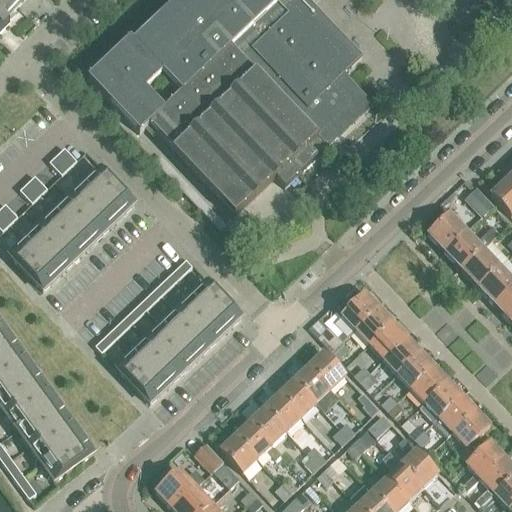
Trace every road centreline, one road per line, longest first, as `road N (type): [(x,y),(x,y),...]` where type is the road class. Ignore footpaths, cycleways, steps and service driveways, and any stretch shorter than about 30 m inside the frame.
road 1 (residential): [(280,330),(19,60)]
road 2 (unknown): [(278,231),(511,7)]
road 3 (residential): [(280,330),(511,112)]
road 4 (residential): [(117,499),(117,484),(280,330)]
